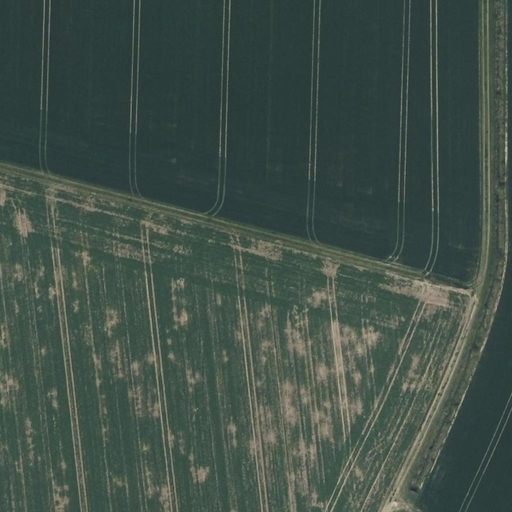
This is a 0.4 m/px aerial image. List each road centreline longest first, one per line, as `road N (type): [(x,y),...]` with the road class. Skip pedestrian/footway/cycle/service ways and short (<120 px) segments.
road 1 (track): [(394,496),(479,292),(482,0)]
road 2 (track): [(479,292),(0,162)]
